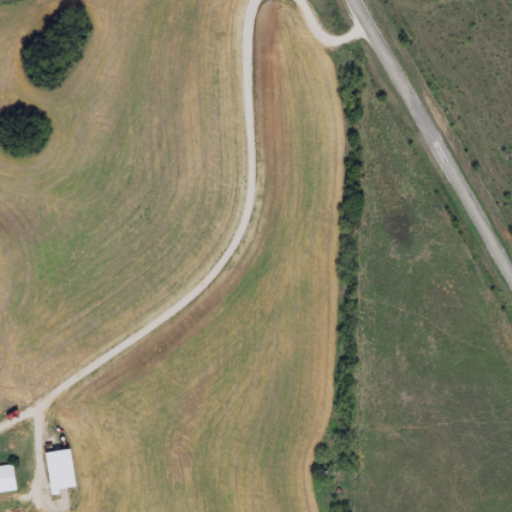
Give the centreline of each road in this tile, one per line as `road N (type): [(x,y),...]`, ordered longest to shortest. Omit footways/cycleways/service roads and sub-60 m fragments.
road 1 (residential): [(361,11),(180,46),(180,172),(161,247),(0,373)]
road 2 (secondary): [(511,273),(354,0)]
